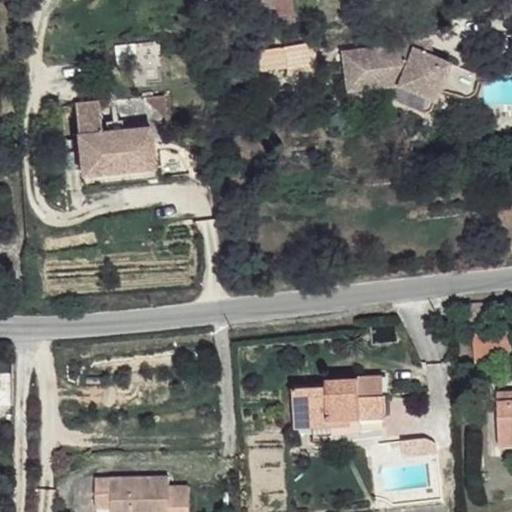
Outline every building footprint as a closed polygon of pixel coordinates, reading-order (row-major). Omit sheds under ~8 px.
[(432,41),(417,44),(420,61),(433,57),(432,41)] [(417,44),(401,47),(409,95),(437,106),(442,94),(467,103),(471,101),(483,73),(433,57),(420,61),(417,44)] [(401,47),(340,58),(347,98),(398,89),(409,95),(401,47)] [(312,52),(282,55),(285,74),(286,81),(315,77),(312,52)] [(285,74),(282,55),(256,60),(258,78),(285,74)] [(135,97),(135,119),(164,118),(164,97),(135,97)] [(73,110),(76,139),(100,137),(96,107),(73,110)] [(100,137),(76,139),(82,179),(143,173),(140,151),(151,150),(149,132),(100,137)] [(151,150),(140,151),(143,173),(82,179),(82,192),(163,184),(158,151),(151,150)] [(511,209),(500,210),(502,239),(511,238),(511,209)] [(511,238),(502,239),(503,247),(511,245),(511,238)] [(488,308),(469,309),(470,331),(490,328),(488,308)] [(511,333),(476,335),(476,345),(511,343),(511,333)] [(511,343),(476,345),(477,365),(511,364),(511,343)] [(358,384),(359,402),(381,400),(380,381),(358,382),(358,384)] [(10,382),(0,382),(0,388),(11,401),(10,382)] [(326,392),(292,393),(294,431),(313,430),(333,431),(333,424),(382,422),(381,400),(359,402),(358,384),(325,386),(326,392)] [(0,388),(0,411),(2,413),(10,414),(11,401),(0,388)] [(511,395),(500,395),(501,409),(511,408),(511,395)] [(511,408),(501,409),(503,450),(511,450),(511,408)] [(107,480),(91,480),(91,511),(108,511),(185,511),(184,488),(166,489),(166,479),(107,480)]
